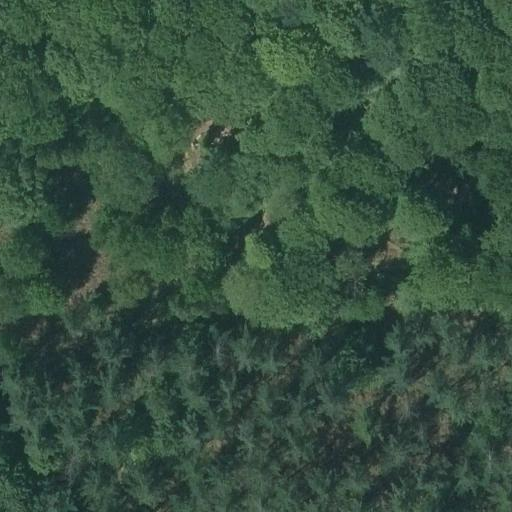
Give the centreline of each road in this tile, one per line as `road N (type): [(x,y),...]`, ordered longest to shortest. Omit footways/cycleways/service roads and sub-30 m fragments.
road 1 (track): [(143,323),(279,281),(511,261)]
road 2 (track): [(114,511),(143,323)]
road 3 (track): [(143,323),(189,170)]
road 4 (track): [(0,360),(88,331),(143,323)]
